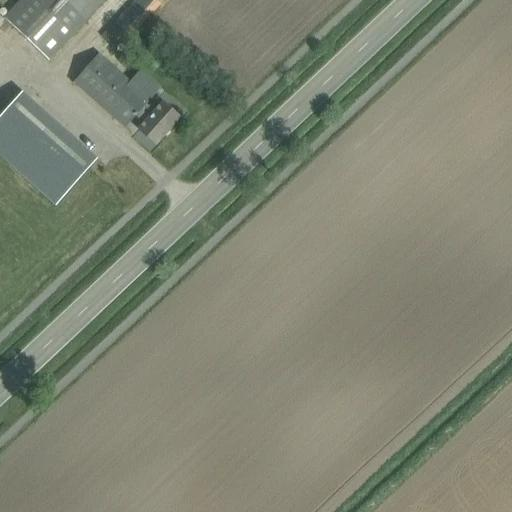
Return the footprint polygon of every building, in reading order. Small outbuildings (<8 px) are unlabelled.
[(104,0),(22,0),(5,20),(49,61),(104,0)] [(135,0),(102,36),(117,50),(159,5),(153,0),(135,0)] [(135,79),(144,87),(141,90),(100,54),(74,83),(125,128),(134,118),(146,104),(161,88),(142,71),(135,79)] [(22,94),(0,118),(0,154),(56,205),(96,161),(22,94)] [(141,127),(142,127),(140,130),(156,144),(179,118),(163,104),(159,108),(158,107),(156,110),(157,111),(156,113),(146,104),(134,118),(143,125),(141,127)]
